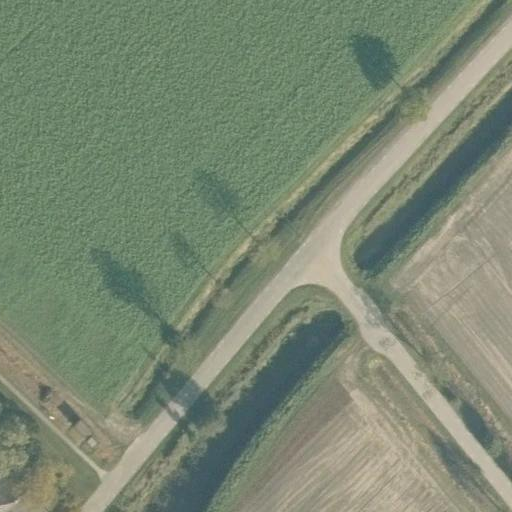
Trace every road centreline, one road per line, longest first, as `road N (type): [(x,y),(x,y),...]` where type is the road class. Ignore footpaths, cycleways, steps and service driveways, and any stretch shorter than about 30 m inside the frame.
road 1 (tertiary): [(89,511),(308,254)]
road 2 (tertiary): [(511,503),(308,254)]
road 3 (tertiary): [(308,254),(511,28)]
